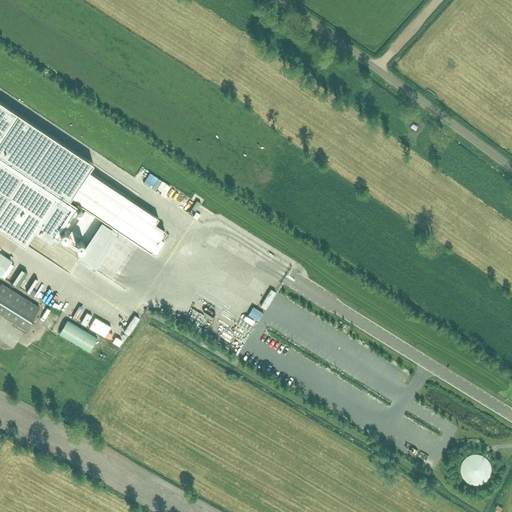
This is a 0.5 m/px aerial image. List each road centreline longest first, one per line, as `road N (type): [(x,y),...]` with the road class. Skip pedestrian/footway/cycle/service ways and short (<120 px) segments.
road 1 (unclassified): [(511,168),(271,0)]
road 2 (unclassified): [(511,415),(285,275)]
